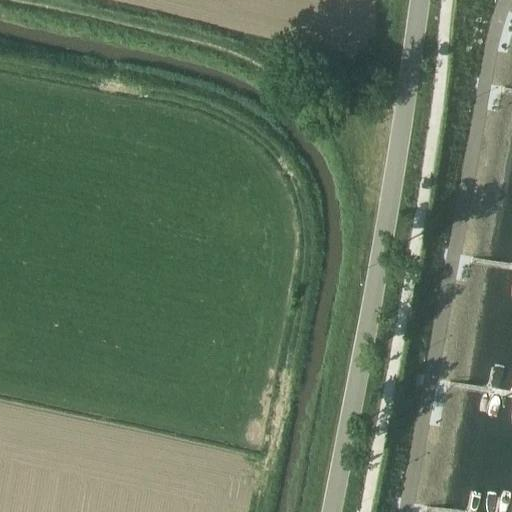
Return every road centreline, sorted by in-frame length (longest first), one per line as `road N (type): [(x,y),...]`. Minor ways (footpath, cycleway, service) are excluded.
road 1 (track): [(0,59),(168,91),(222,110),(261,136),(288,172),(303,206),(304,256),(257,511)]
road 2 (unclassified): [(414,0),(400,133),(327,511)]
road 3 (track): [(400,133),(309,94),(258,55),(26,0)]
